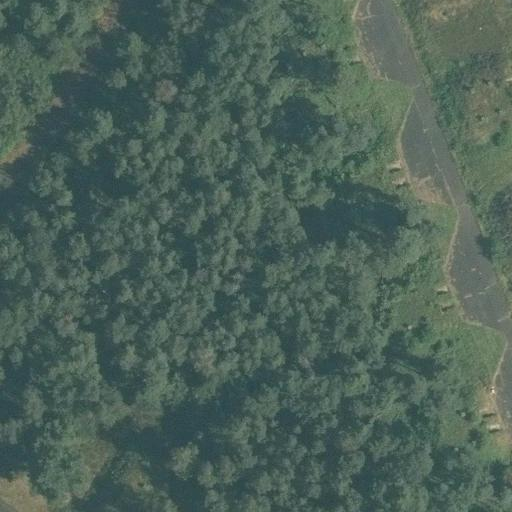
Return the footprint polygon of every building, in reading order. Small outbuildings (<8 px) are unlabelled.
[(460,0),(421,0),(428,18),(462,6),(460,0)] [(330,30),(296,42),(318,101),(351,89),(330,30)] [(485,65),(451,77),(472,136),(506,124),(485,65)] [(374,153),(341,165),(362,224),(396,212),(374,153)] [(511,198),(497,204),(511,244),(511,198)] [(423,279),(390,291),(411,350),(445,337),(423,279)] [(464,398),(431,410),(452,469),(486,457),(464,398)]
